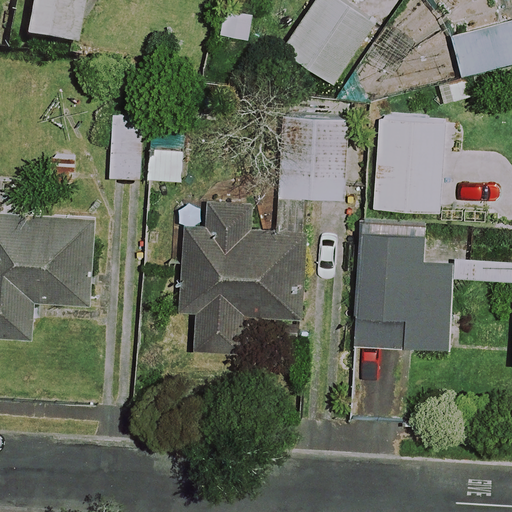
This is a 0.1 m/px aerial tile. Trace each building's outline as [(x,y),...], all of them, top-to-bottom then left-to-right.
[(75,0),(27,0),(21,41),(68,48),(75,0)] [(376,28),(341,0),(318,0),(282,46),(331,85),(376,28)] [(511,64),(511,23),(453,36),(462,76),(511,64)] [(142,115),(112,115),(111,180),(141,180),(142,115)] [(347,119),(279,117),(277,197),(345,200),(347,119)] [(185,149),(152,147),(150,181),(183,183),(185,149)] [(91,307),(98,219),(0,211),(0,337),(33,340),(36,302),(91,307)] [(300,321),(304,233),(185,228),(182,311),(196,312),(194,352),(244,354),(246,319),(300,321)] [(422,266),(423,241),(357,239),(354,347),(448,350),(450,267),(422,266)]
